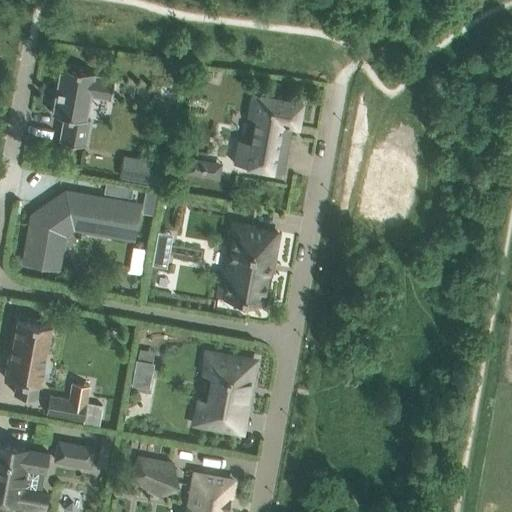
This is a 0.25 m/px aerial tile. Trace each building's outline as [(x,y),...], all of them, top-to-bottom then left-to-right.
[(60,140),(85,145),(90,119),(86,118),(90,95),(111,99),(114,78),(94,74),(94,72),(61,66),(52,113),(64,115),(60,140)] [(253,93),(249,117),(257,118),(252,142),(238,139),(234,163),(283,172),(292,125),(298,126),(302,102),(253,93)] [(188,157),(185,173),(203,176),(206,160),(188,157)] [(144,160),(140,182),(158,186),(162,163),(144,160)] [(106,181),(104,192),(122,195),(124,184),(106,181)] [(159,192),(147,190),(143,212),(155,214),(159,192)] [(73,226),(98,230),(132,236),(137,205),(66,192),(34,215),(26,260),(57,266),(62,233),(73,226)] [(218,294),(262,302),(269,263),(271,263),(278,232),(252,227),(252,225),(233,222),(228,246),(230,246),(225,274),(221,273),(218,294)] [(133,246),(132,256),(145,258),(147,249),(133,246)] [(166,260),(168,248),(154,246),(152,258),(166,260)] [(8,355),(4,377),(16,379),(14,393),(36,397),(38,383),(40,383),(44,362),(43,362),(46,347),(47,347),(51,325),(37,322),(37,319),(32,318),(31,321),(17,318),(11,356),(8,355)] [(212,375),(207,400),(198,398),(194,423),(242,431),(255,361),(207,352),(203,374),(212,375)] [(135,360),(131,382),(148,386),(152,363),(135,360)] [(50,394),(46,413),(83,420),(88,393),(70,390),(69,397),(50,394)] [(114,434),(103,432),(101,441),(113,443),(114,434)] [(55,459),(77,463),(81,445),(59,441),(55,459)] [(0,442),(0,499),(17,503),(16,508),(38,511),(43,511),(47,492),(41,491),(45,470),(48,452),(0,442)] [(130,477),(140,482),(161,496),(176,481),(172,462),(138,455),(130,477)] [(192,511),(227,511),(233,480),(195,473),(192,491),(196,492),(192,511)]
